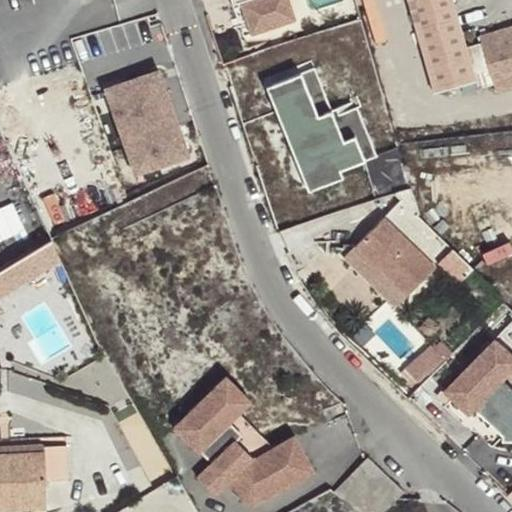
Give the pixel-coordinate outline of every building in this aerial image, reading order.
[(230,0),(234,8),(242,5),(252,34),(294,20),(287,0),(230,0)] [(408,0),(434,92),(475,80),(466,48),(452,0),(408,0)] [(496,83),(498,89),(511,84),(511,26),(483,35),(486,43),(496,83)] [(486,43),(466,48),(475,80),(477,89),(496,83),(486,43)] [(159,62),(104,81),(136,176),(192,157),(159,62)] [(310,73),(262,90),(305,193),(340,181),(338,174),(368,165),(351,141),(340,144),(331,110),(310,73)] [(0,208),(0,242),(27,230),(14,202),(0,208)] [(407,297),(436,268),(385,218),(356,247),(407,297)] [(0,297),(63,258),(51,239),(0,271),(0,297)] [(457,276),(468,265),(453,249),(441,260),(457,276)] [(423,382),(455,352),(441,337),(409,367),(423,382)] [(511,369),(511,354),(495,339),(444,392),(468,415),(474,410),(501,437),(502,442),(511,441),(511,387),(503,378),(511,369)] [(250,402),(226,377),(174,429),(198,454),(199,452),(211,464),(210,466),(228,484),(244,501),(249,495),(259,503),(314,471),(293,436),(273,449),(254,460),(236,441),(242,436),(229,423),(239,413),(250,402)] [(254,460),(273,449),(239,413),(229,423),(242,436),(236,441),(254,460)] [(0,509),(47,508),(46,479),(68,478),(67,443),(45,444),(45,451),(0,452),(0,509)] [(0,445),(0,452),(45,451),(45,444),(0,445)] [(351,511),(387,511),(405,493),(368,458),(333,494),(351,511)] [(228,484),(210,466),(197,479),(214,496),(228,484)]
